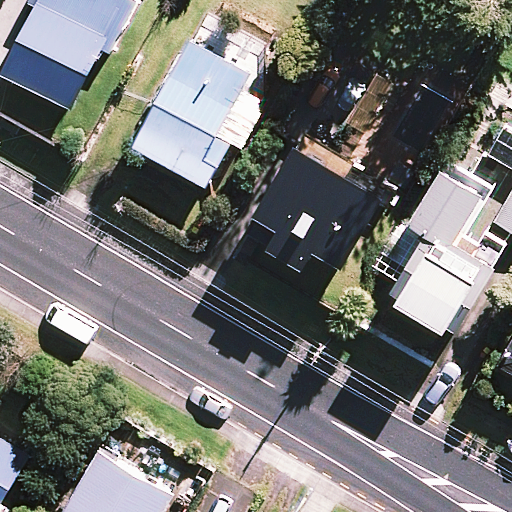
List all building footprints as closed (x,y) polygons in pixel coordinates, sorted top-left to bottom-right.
[(143,0),(39,0),(4,66),(76,105),(107,47),(115,51),(143,0)] [(268,66),(199,28),(138,140),(211,180),(237,132),(247,137),(269,97),(255,90),(268,66)] [(349,150),(308,125),(264,199),(287,213),(275,234),(310,255),(322,235),(347,250),(406,152),(363,126),(349,150)] [(494,184),(446,156),(414,213),(433,224),(399,282),(489,334),(511,293),(511,282),(456,250),(494,184)] [(511,192),(498,217),(511,225),(511,192)] [(511,341),(503,357),(511,362),(511,341)] [(0,511),(3,511),(0,510),(0,509),(35,449),(0,428),(0,511)] [(164,511),(178,487),(101,445),(64,511),(164,511)]
